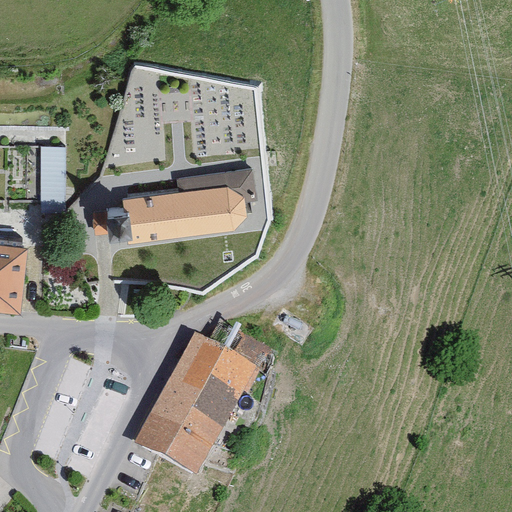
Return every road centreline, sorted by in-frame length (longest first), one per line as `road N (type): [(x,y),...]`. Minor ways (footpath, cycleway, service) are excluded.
road 1 (unclassified): [(160,353),(185,327),(264,291),(321,164),(334,44),(327,0)]
road 2 (unclassified): [(83,511),(160,353)]
road 3 (residential): [(160,353),(0,324)]
